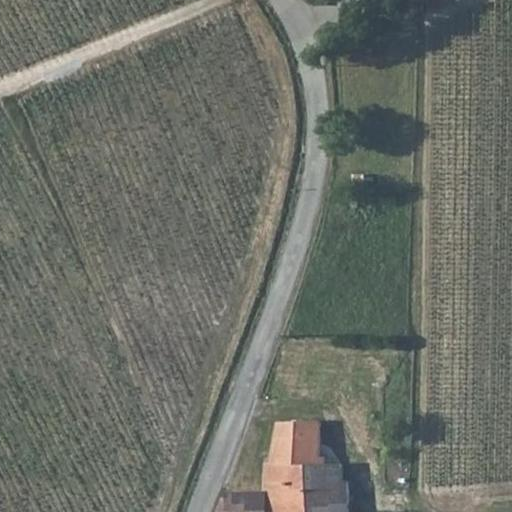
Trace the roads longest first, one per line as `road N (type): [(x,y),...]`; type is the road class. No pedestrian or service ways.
road 1 (residential): [(198,511),(298,243),(318,152),(316,78),(303,26),(284,0)]
road 2 (track): [(236,0),(0,100)]
